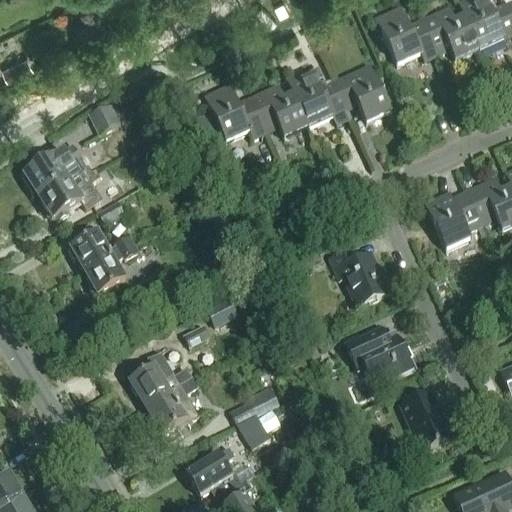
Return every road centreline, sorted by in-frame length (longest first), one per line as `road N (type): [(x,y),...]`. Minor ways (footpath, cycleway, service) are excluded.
road 1 (residential): [(511,442),(465,389),(374,191)]
road 2 (residential): [(240,0),(0,142)]
road 3 (residential): [(108,511),(0,328)]
road 4 (residential): [(374,191),(511,127)]
